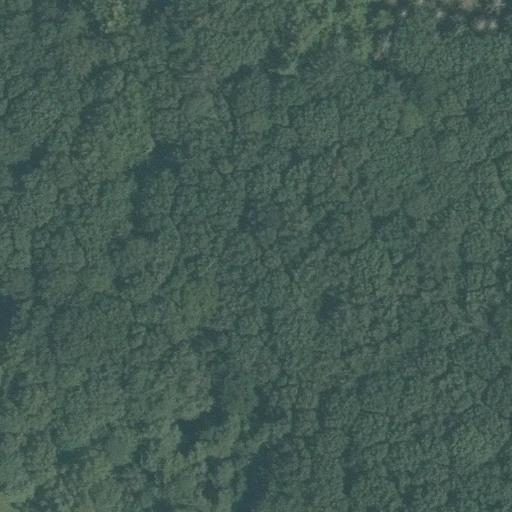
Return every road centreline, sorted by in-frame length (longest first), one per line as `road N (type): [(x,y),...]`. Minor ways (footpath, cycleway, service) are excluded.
road 1 (track): [(0,414),(511,409)]
road 2 (track): [(0,256),(26,414)]
